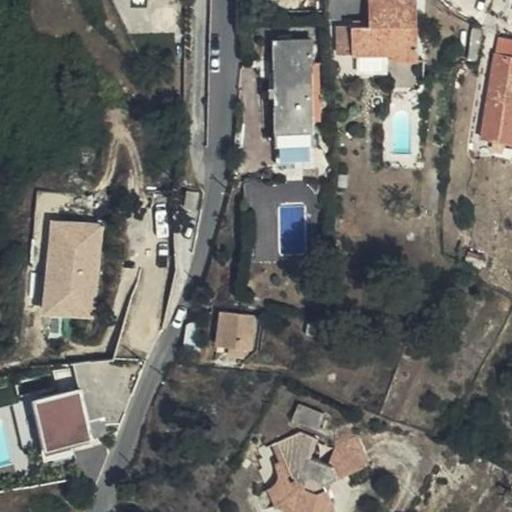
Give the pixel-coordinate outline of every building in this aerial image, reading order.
[(419,52),(419,0),(373,0),(374,25),(341,24),(342,52),(398,53),(399,56),(401,58),(408,58),(412,55),(412,52),(419,52)] [(317,168),(316,95),(322,95),(321,64),(316,64),(314,42),(278,43),(282,169),(317,168)] [(483,133),(511,137),(511,51),(497,49),(483,133)] [(45,311),(99,315),(105,218),(52,215),(45,311)] [(484,264),(489,251),(468,243),(463,257),(484,264)] [(252,354),(257,327),(265,328),(266,320),(226,313),(219,348),(236,350),(234,359),(245,360),(247,353),(252,354)] [(200,322),(188,326),(185,349),(197,350),(200,322)] [(100,433),(91,381),(46,388),(55,440),(100,433)] [(325,428),(331,413),(304,401),(297,418),(325,428)] [(345,479),(375,464),(362,435),(341,442),(333,464),(315,456),(322,436),(304,430),(278,443),(285,459),(282,461),(284,479),(273,488),(278,502),(296,511),(331,511),(341,508),(330,483),(343,477),(345,479)]
